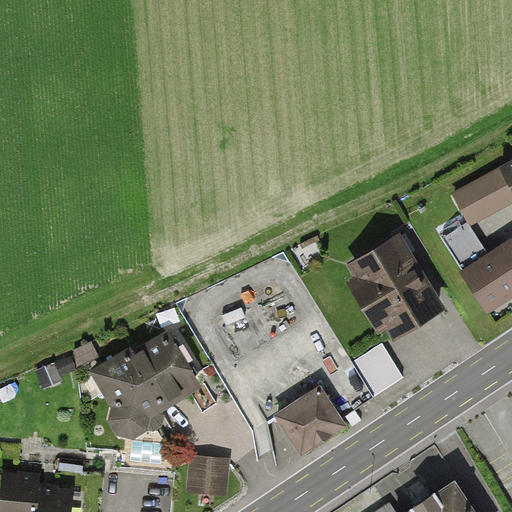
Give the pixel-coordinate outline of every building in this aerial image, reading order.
[(511,167),(458,197),(473,224),(511,203),(511,167)] [(449,307),(402,234),(347,270),(395,343),(449,307)] [(511,245),(465,276),(489,313),(511,297),(511,245)] [(305,324),(279,283),(232,313),(259,354),(305,324)] [(357,359),(378,394),(408,376),(387,341),(357,359)] [(141,346),(97,375),(132,429),(200,385),(174,346),(151,362),(141,346)] [(348,426),(323,387),(276,418),(302,456),(348,426)] [(233,461),(194,457),(191,488),(230,492),(233,461)] [(40,477),(6,474),(3,511),(70,511),(71,499),(38,497),(40,477)] [(479,511),(459,482),(415,511),(396,511),(391,504),(378,511),(479,511)]
